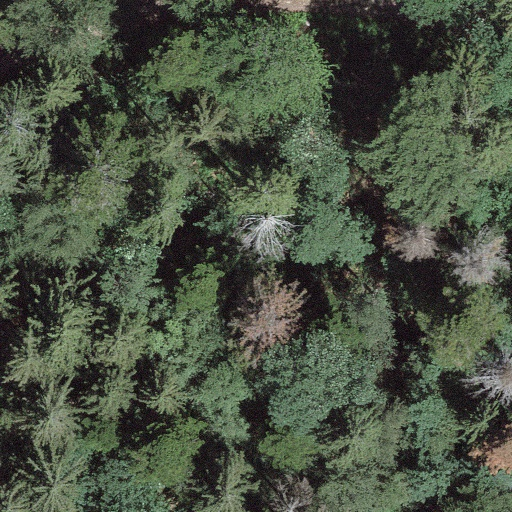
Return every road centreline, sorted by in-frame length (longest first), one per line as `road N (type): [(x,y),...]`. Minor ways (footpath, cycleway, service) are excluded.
road 1 (track): [(0,61),(162,6),(230,0)]
road 2 (track): [(320,0),(511,27)]
